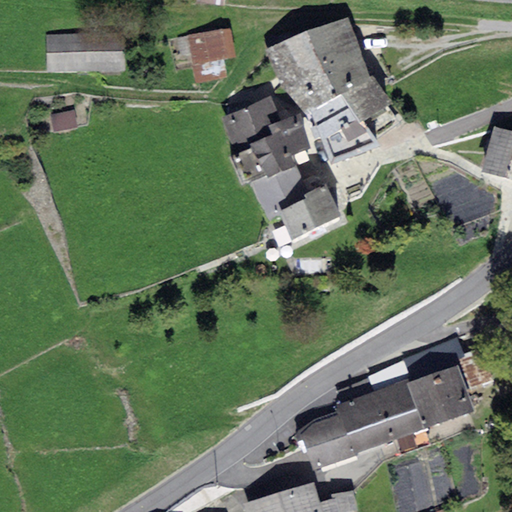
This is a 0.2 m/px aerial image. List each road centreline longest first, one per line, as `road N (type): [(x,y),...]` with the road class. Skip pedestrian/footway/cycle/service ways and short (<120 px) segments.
road 1 (unclassified): [(150,511),(416,331),(511,250)]
road 2 (track): [(394,346),(511,306)]
